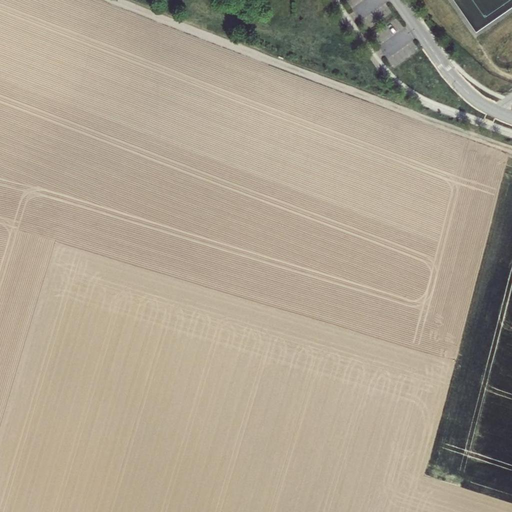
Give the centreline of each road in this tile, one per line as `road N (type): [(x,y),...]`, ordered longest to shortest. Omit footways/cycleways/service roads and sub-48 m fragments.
road 1 (track): [(511,151),(101,0)]
road 2 (residential): [(511,116),(472,97),(396,0)]
